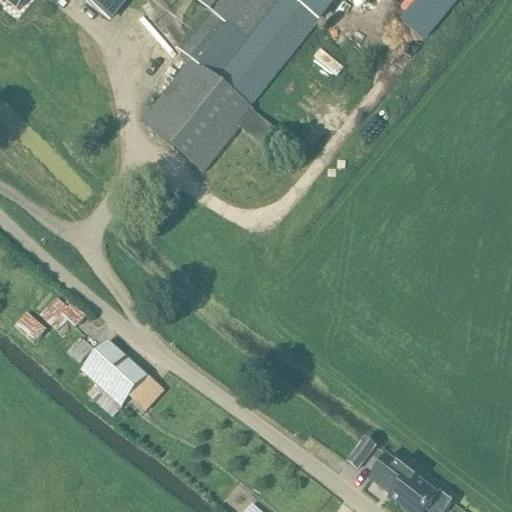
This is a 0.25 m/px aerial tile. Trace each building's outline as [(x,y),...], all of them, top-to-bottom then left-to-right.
[(83,0),(110,21),(127,0),(3,0),(19,12),(28,0),(83,0)] [(253,115),(253,114),(255,113),(250,109),(264,93),(318,26),(319,25),(294,5),(287,0),(190,0),(207,13),(176,51),(190,63),(140,125),(202,176),(239,130),(240,131),(253,115)] [(264,93),(250,109),(255,113),(253,114),(273,131),(286,141),(301,123),(264,93)] [(253,114),(240,131),(260,147),(273,131),(253,114)] [(71,305),(60,317),(75,330),(86,319),(71,305)] [(26,315),(13,329),(33,347),(46,332),(26,315)] [(82,338),(68,354),(80,364),(94,349),(82,338)] [(146,413),(163,393),(147,379),(148,378),(107,344),(82,373),(79,377),(98,394),(91,401),(112,421),(123,408),(131,400),(146,413)] [(357,470),(363,463),(375,448),(366,440),(348,463),(357,470)] [(376,473),(370,481),(373,483),(392,498),(389,502),(401,511),(446,511),(451,506),(452,504),(440,495),(439,497),(438,498),(409,476),(396,467),(386,459),(385,461),(376,473)]
